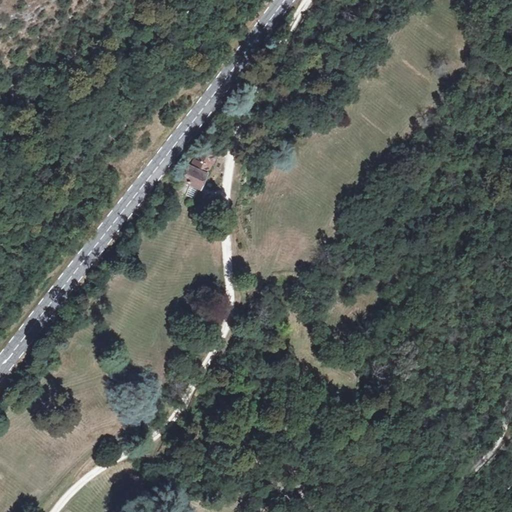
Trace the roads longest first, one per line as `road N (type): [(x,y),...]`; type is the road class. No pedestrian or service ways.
road 1 (secondary): [(0,368),(285,0)]
road 2 (track): [(193,0),(144,95),(66,179),(0,298)]
road 3 (residential): [(421,511),(486,450),(511,380)]
